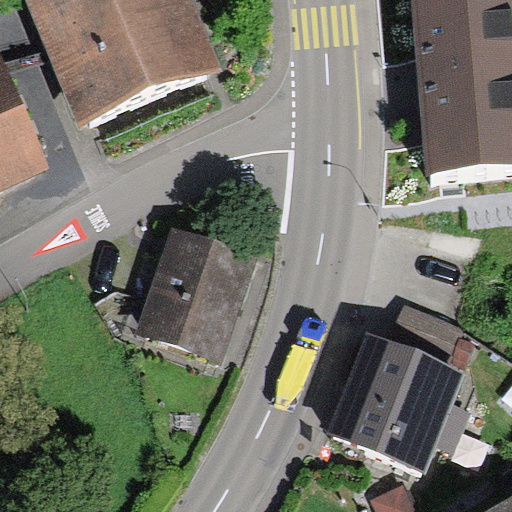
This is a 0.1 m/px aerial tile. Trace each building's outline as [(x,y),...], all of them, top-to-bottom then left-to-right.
[(31,0),(56,59),(87,133),(226,76),(194,0),(31,0)] [(511,0),(411,0),(426,186),(511,178),(511,0)] [(0,196),(46,176),(0,71),(0,196)] [(254,260),(170,232),(134,339),(218,367),(254,260)] [(460,340),(400,316),(384,356),(367,349),(328,445),(418,481),(434,441),(452,448),(476,389),(445,377),(460,340)]
